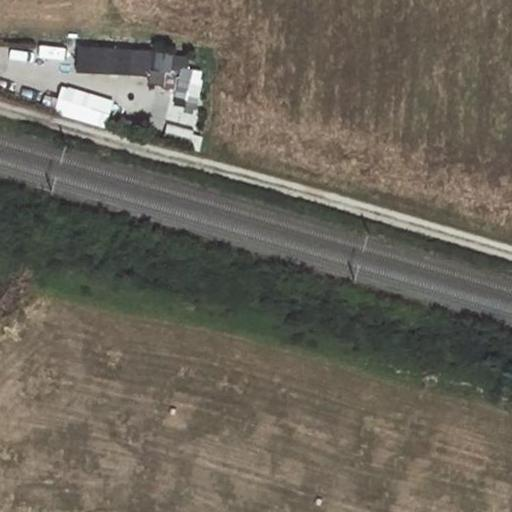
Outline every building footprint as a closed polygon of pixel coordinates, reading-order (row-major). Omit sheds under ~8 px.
[(84,56),(59,53),(58,65),(83,68),(84,56)] [(155,53),(153,69),(167,70),(169,55),(155,53)] [(149,62),(94,55),(92,72),(147,79),(149,62)] [(202,73),(181,69),(174,105),(194,110),(202,73)] [(61,89),(55,110),(103,124),(109,102),(61,89)] [(196,125),(197,112),(164,109),(163,123),(196,125)] [(167,125),(163,139),(187,147),(191,133),(167,125)]
